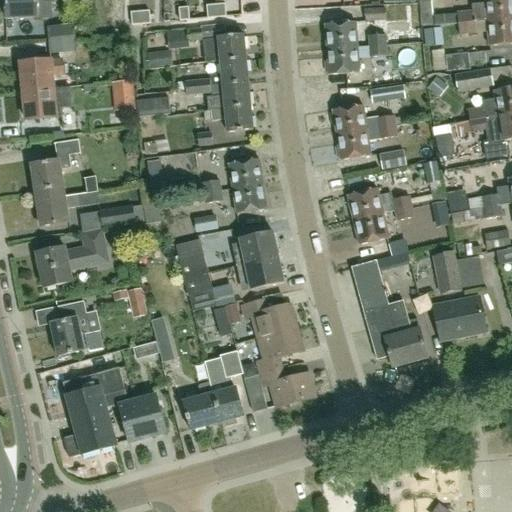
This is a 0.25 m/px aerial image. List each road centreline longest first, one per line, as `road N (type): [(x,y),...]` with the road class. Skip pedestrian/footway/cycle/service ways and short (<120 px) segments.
road 1 (residential): [(356,428),(300,205),(277,0)]
road 2 (unclassified): [(179,484),(356,428)]
road 3 (unclassified): [(356,428),(511,384)]
road 4 (tertiary): [(16,477),(23,420),(0,319)]
